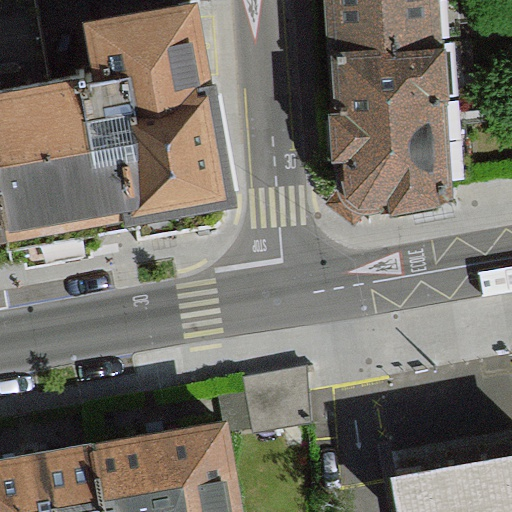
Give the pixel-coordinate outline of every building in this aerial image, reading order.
[(36,0),(0,0),(0,86),(51,78),(36,0)] [(335,0),(340,57),(438,50),(434,0),(335,0)] [(51,78),(0,86),(0,179),(5,205),(135,183),(224,167),(210,83),(205,84),(193,6),(100,22),(107,69),(51,78)] [(340,57),(345,140),(444,133),(438,50),(340,57)] [(444,133),(345,140),(350,193),(367,203),(448,188),(447,177),(444,133)] [(226,180),(224,167),(135,183),(141,214),(145,236),(220,224),(226,216),(223,187),(226,180)] [(141,214),(135,183),(5,205),(10,237),(99,221),(141,214)] [(0,262),(13,260),(10,237),(5,205),(0,206),(0,262)] [(99,221),(10,237),(13,260),(103,245),(99,221)] [(309,366),(247,376),(255,429),(311,422),(309,366)] [(93,443),(105,511),(237,511),(221,421),(93,443)] [(511,430),(406,450),(417,511),(461,511),(511,503),(511,430)] [(105,511),(93,443),(0,458),(0,511),(105,511)] [(511,511),(511,503),(461,511),(511,511)]
